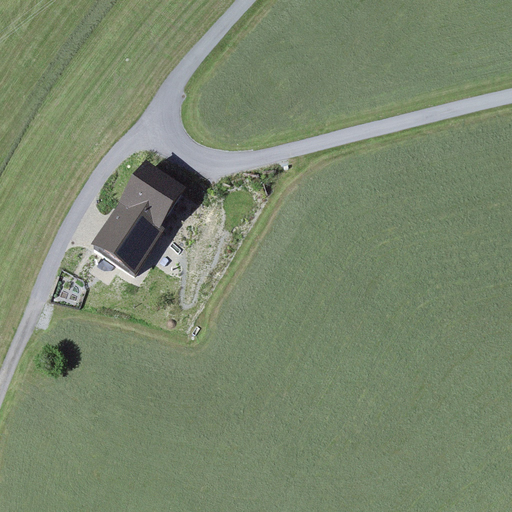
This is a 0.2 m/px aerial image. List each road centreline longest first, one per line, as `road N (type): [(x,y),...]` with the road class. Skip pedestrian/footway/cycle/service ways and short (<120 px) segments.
road 1 (unclassified): [(163,125),(177,153),(229,165),(511,97)]
road 2 (unclassified): [(163,125),(139,132),(113,159),(67,227),(0,389)]
road 3 (unclassified): [(249,0),(181,73),(163,125)]
